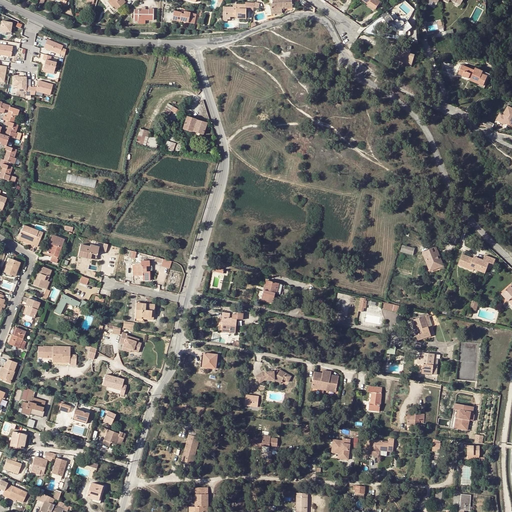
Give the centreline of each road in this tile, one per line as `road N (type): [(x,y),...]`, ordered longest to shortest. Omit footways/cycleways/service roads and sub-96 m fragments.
road 1 (unclassified): [(352,66),(415,116),(463,212),(511,262)]
road 2 (residential): [(190,292),(225,159),(201,70)]
road 3 (residential): [(0,3),(101,41),(184,43)]
road 4 (unclassified): [(352,66),(511,146)]
road 5 (residential): [(196,43),(312,15),(325,21),(344,55)]
road 6 (residential): [(346,324),(190,292)]
road 7 (track): [(511,384),(502,454),(507,511)]
road 8 (residential): [(0,342),(29,263),(0,238)]
